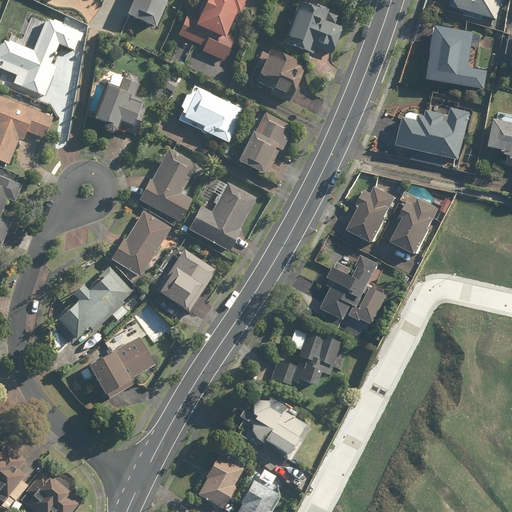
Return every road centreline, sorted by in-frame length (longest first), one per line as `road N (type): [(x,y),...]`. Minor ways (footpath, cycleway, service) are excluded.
road 1 (residential): [(140,481),(330,157),(390,0)]
road 2 (residential): [(317,511),(429,294),(454,289),(511,303)]
road 3 (residential): [(48,223),(15,324),(29,388),(63,432),(140,481)]
